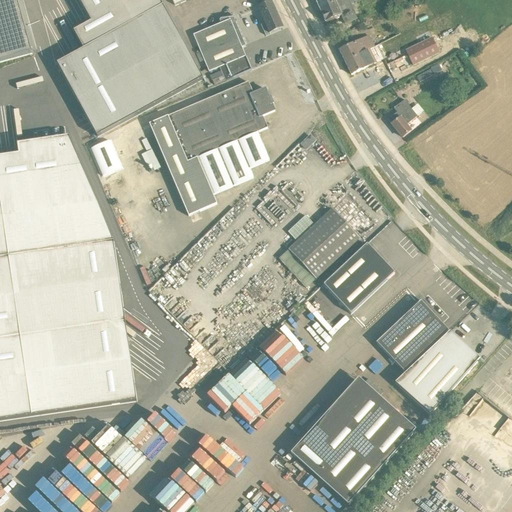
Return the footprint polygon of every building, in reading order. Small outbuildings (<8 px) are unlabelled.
[(0,0),(0,63),(32,55),(17,0),(0,0)] [(159,0),(79,0),(92,23),(74,33),(84,50),(58,65),(98,138),(204,80),(159,0)] [(315,0),(320,10),(343,0),(315,0)] [(349,0),(343,0),(320,10),(326,23),(341,16),(342,18),(345,24),(357,19),(349,0)] [(282,28),(276,15),(271,2),(258,8),(265,24),(261,25),(265,36),(282,28)] [(194,37),(210,74),(221,69),(226,81),(252,70),(242,48),(246,47),(232,16),(220,21),(221,25),(194,37)] [(382,36),(384,41),(393,37),(391,32),(382,36)] [(370,37),(348,47),(340,51),(345,63),(371,50),(375,48),(370,37)] [(406,51),(408,56),(413,67),(440,54),(432,38),(406,51)] [(351,75),(360,71),(381,61),(378,54),(374,56),(371,50),(345,63),(351,75)] [(431,70),(417,77),(420,84),(435,76),(431,70)] [(189,219),(218,206),(214,198),(252,182),(248,172),(270,162),(258,133),(268,129),(263,117),(275,112),(271,104),(273,103),(271,97),(269,97),(265,90),(256,93),(251,82),(168,117),(148,126),(189,219)] [(397,113),(388,120),(403,138),(411,131),(407,125),(417,117),(412,110),(405,100),(393,109),(397,113)] [(77,101),(39,116),(47,137),(77,125),(80,132),(88,129),(77,101)] [(0,195),(9,258),(114,244),(114,243),(69,138),(17,145),(19,155),(0,157),(0,195)] [(111,140),(89,149),(102,179),(123,169),(111,140)] [(306,151),(311,147),(305,140),(300,145),(306,151)] [(143,154),(149,172),(161,168),(154,149),(143,154)] [(0,259),(9,258),(0,195),(0,259)] [(353,246),(360,239),(329,206),(331,205),(327,200),(318,209),(325,216),(288,251),(316,280),(353,246)] [(288,232),(297,242),(315,225),(305,215),(288,232)] [(9,258),(21,337),(110,324),(123,307),(114,244),(9,258)] [(395,274),(367,245),(324,286),(351,315),(395,274)] [(9,258),(0,259),(0,421),(32,417),(21,337),(9,258)] [(186,327),(149,291),(139,301),(176,338),(186,327)] [(448,331),(442,324),(443,323),(423,302),(422,303),(421,302),(377,344),(404,373),(448,331)] [(21,337),(32,417),(137,402),(132,366),(114,352),(126,336),(110,324),(21,337)] [(480,360),(450,332),(395,384),(430,415),(480,360)] [(283,382),(306,360),(281,336),(271,346),(267,343),(239,370),(250,380),(269,362),(270,363),(279,354),(288,364),(276,376),(283,382)] [(415,432),(359,380),(291,454),(348,506),(415,432)] [(134,417),(116,435),(125,444),(143,426),(134,417)] [(195,447),(224,473),(242,452),(213,427),(195,447)] [(134,460),(103,428),(95,436),(127,467),(134,460)] [(0,455),(8,463),(24,446),(15,438),(0,454),(0,455)] [(57,470),(127,470),(98,442),(90,442),(77,455),(77,464),(70,457),(56,458),(50,464),(57,470)] [(299,468),(293,472),(300,481),(305,477),(299,468)] [(82,503),(88,495),(65,476),(60,474),(53,483),(65,493),(57,490),(49,499),(42,497),(36,503),(35,508),(39,511),(62,511),(63,511),(52,503),(63,507),(70,498),(63,493),(67,494),(81,506),(82,503)] [(155,500),(160,504),(173,491),(168,486),(155,500)]
